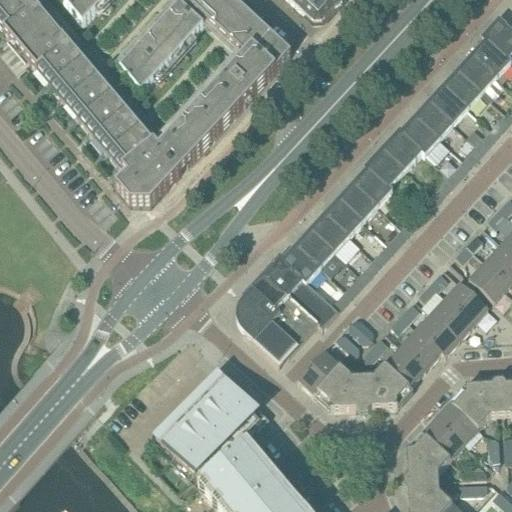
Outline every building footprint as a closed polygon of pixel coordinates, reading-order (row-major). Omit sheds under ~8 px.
[(225,0),(0,0),(0,32),(29,67),(127,183),(115,193),(130,210),(151,211),(190,168),(243,111),(244,111),(246,109),(245,109),(250,104),(252,102),(251,102),(265,87),(290,60),(225,0)] [(284,0),(314,27),(322,26),(333,14),(337,12),(342,7),(343,3),(345,1),(344,0),(284,0)] [(498,25),(483,42),(507,65),(511,59),(511,39),(504,31),(498,25)] [(510,67),(507,65),(483,42),(482,43),(483,44),(475,53),(477,56),(472,61),(496,83),(510,67)] [(481,98),(496,83),(472,61),(467,66),(465,64),(455,74),(481,98)] [(467,114),(481,98),(455,74),(446,84),(448,86),(443,92),(467,114)] [(427,105),(453,129),(467,114),(443,92),(438,97),(436,95),(427,105)] [(439,145),(453,129),(427,105),(417,115),(420,117),(415,123),(439,145)] [(507,122),(504,119),(490,135),(497,141),(511,125),(507,122)] [(408,126),(398,137),(421,158),(435,171),(450,155),(439,145),(415,123),(410,128),(408,126)] [(483,157),(497,141),(490,135),(476,151),(483,157)] [(398,137),(366,172),(389,193),(421,158),(398,137)] [(468,172),(483,157),(476,151),(462,166),(468,172)] [(454,189),(468,172),(462,166),(447,183),(454,189)] [(353,189),(377,211),(391,195),(389,193),(366,172),(365,171),(356,182),(358,184),(353,189)] [(447,183),(431,200),(438,206),(454,189),(447,183)] [(362,227),(377,211),(353,189),(348,195),(346,193),(336,203),(362,227)] [(438,206),(431,200),(415,218),(422,224),(438,206)] [(348,242),(362,227),(336,203),(327,213),(329,215),(324,220),(348,242)] [(511,206),(509,204),(498,216),(505,222),(511,214),(511,206)] [(495,234),(505,222),(498,216),(488,227),(495,234)] [(407,240),(422,224),(415,218),(401,234),(407,240)] [(317,224),(308,234),(334,258),(334,257),(345,267),(359,252),(348,242),(324,220),(319,226),(317,224)] [(320,273),(334,258),(308,234),(298,244),(301,246),(296,251),(320,273)] [(393,255),(407,240),(401,234),(387,249),(393,255)] [(511,260),(511,238),(501,251),(511,260)] [(477,239),(466,251),(473,257),(483,246),(477,239)] [(379,271),(393,255),(387,249),(373,265),(379,271)] [(279,263),(279,264),(306,288),(307,287),(320,273),(296,251),(291,257),(289,255),(280,264),(279,263)] [(462,269),(473,257),(466,251),(455,262),(462,269)] [(511,288),(511,260),(501,251),(485,268),(510,291),(511,288)] [(236,319),(236,321),(236,323),(236,325),(236,327),(237,329),(238,331),(239,332),(240,334),(241,336),(242,337),(244,339),(279,371),(318,329),(320,330),(323,333),(338,316),(332,310),(307,287),(306,288),(279,264),(242,303),(243,304),(241,305),(240,307),(239,309),(238,311),(237,313),(236,314),(236,317),(236,319)] [(365,287),(379,271),(373,265),(359,281),(365,287)] [(493,309),(510,291),(485,268),(468,287),(493,309)] [(440,279),(429,291),(436,297),(447,285),(440,279)] [(359,281),(344,296),(351,302),(365,287),(359,281)] [(459,289),(445,305),(473,331),(488,315),(459,289)] [(426,309),(436,297),(429,291),(419,302),(426,309)] [(351,302),(344,296),(332,310),(338,316),(351,302)] [(445,305),(431,320),(459,346),(473,331),(445,305)] [(412,310),(400,322),(407,328),(419,316),(412,310)] [(431,320),(416,336),(441,359),(444,362),(459,346),(431,320)] [(397,339),(407,328),(400,322),(391,333),(397,339)] [(355,325),(349,331),(349,337),(362,349),(368,348),(373,343),(373,337),(360,325),(355,325)] [(416,336),(400,353),(425,376),(434,366),(441,359),(416,336)] [(345,341),(339,341),(336,345),(345,354),(352,347),(345,341)] [(380,344),(371,354),(378,360),(387,350),(380,344)] [(345,354),(351,359),(355,363),(359,359),(358,353),(352,347),(345,354)] [(400,353),(384,370),(409,393),(425,376),(400,353)] [(369,370),(378,360),(371,354),(364,361),(364,366),(369,370)] [(324,358),(298,386),(313,401),(340,372),(324,358)] [(373,383),(362,384),(364,419),(368,418),(372,414),(397,413),(397,406),(409,393),(384,370),(373,383)] [(340,372),(313,401),(314,401),(317,398),(330,409),(330,416),(356,415),(360,419),(364,419),(362,384),(352,384),(340,372)] [(161,438),(155,444),(158,447),(194,483),(195,482),(236,450),(241,445),(253,433),(257,437),(256,438),(257,438),(269,426),(236,393),(231,398),(212,378),(211,379),(215,384),(165,435),(162,432),(158,436),(161,438)] [(450,409),(478,435),(490,422),(500,422),(499,387),(495,387),(491,392),(465,393),(466,399),(454,412),(450,409)] [(502,387),(499,387),(500,422),(510,422),(511,423),(511,401),(506,402),(505,391),(507,391),(502,387)] [(450,409),(436,424),(464,451),(478,435),(450,409)] [(436,424),(422,440),(450,466),(464,451),(436,424)] [(407,482),(404,486),(404,490),(408,490),(439,489),(438,485),(438,478),(450,466),(422,440),(421,440),(425,444),(413,456),(406,456),(407,482)] [(494,443),(489,444),(489,445),(489,457),(498,457),(498,447),(494,443)] [(236,450),(195,482),(198,485),(203,490),(202,491),(219,511),(289,511),(243,457),(242,458),(236,450)] [(498,457),(489,457),(489,467),(493,471),(499,470),(498,457)] [(461,475),(459,475),(459,481),(463,485),(473,484),(473,475),(461,475)] [(483,475),(473,475),(473,484),(486,484),(486,478),(483,475)] [(408,490),(404,490),(404,494),(408,498),(408,511),(450,511),(452,510),(439,499),(439,492),(439,489),(408,490)] [(463,491),(460,494),(460,500),(461,500),(473,500),(473,490),(463,491)] [(487,490),(473,490),(473,500),(483,499),(487,496),(487,490)] [(494,502),(493,504),(501,511),(506,511),(510,508),(499,497),(494,502)]
